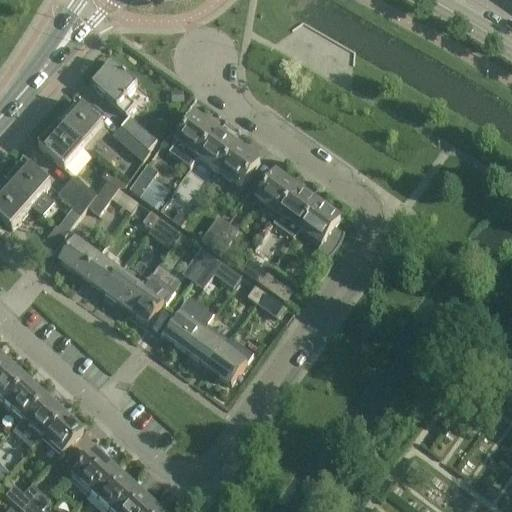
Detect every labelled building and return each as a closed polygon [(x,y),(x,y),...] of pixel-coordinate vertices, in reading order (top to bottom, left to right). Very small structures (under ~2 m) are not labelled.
[(93,90),(118,112),(127,119),(136,109),(127,102),(138,89),(113,68),(111,69),(109,68),(101,77),(103,79),(93,90)] [(184,96),(173,96),(173,107),(184,106),(184,96)] [(57,130),(84,154),(104,131),(78,107),(57,130)] [(192,172),(198,164),(218,136),(196,121),(176,148),(189,158),(183,166),(192,172)] [(120,132),(151,158),(151,157),(149,156),(157,146),(130,122),(121,131),(120,132)] [(84,154),(57,130),(39,151),(65,175),(84,154)] [(112,141),(143,168),(151,158),(120,132),(112,141)] [(219,179),(239,151),(218,136),(198,164),(219,179)] [(239,151),(219,179),(240,195),(260,167),(239,151)] [(51,191),(24,167),(4,190),(31,214),(32,213),(44,222),(55,208),(45,198),(51,191)] [(164,205),(148,193),(154,184),(159,178),(148,170),(130,195),(141,203),(157,215),(164,205)] [(106,176),(103,180),(104,183),(108,186),(112,180),(106,176)] [(279,222),(299,194),(277,178),(257,206),(279,222)] [(67,190),(90,211),(97,201),(75,181),(67,190)] [(100,221),(119,194),(108,186),(97,201),(90,211),(88,212),(100,221)] [(31,214),(4,190),(0,194),(0,223),(13,235),(31,214)] [(90,211),(67,190),(58,200),(82,221),(88,212),(90,211)] [(298,240),(300,237),(320,209),(299,194),(279,222),(289,230),(287,232),(298,240)] [(320,209),(300,237),(320,252),(318,256),(329,263),(328,264),(329,265),(332,262),(335,258),(338,254),(340,250),(342,246),(344,242),(345,239),(344,239),(334,233),(341,224),(320,209)] [(180,215),(173,226),(182,233),(189,222),(180,215)] [(143,228),(152,235),(160,223),(151,217),(143,228)] [(211,253),(229,228),(218,221),(200,246),(211,253)] [(153,235),(162,241),(169,230),(160,223),(153,235)] [(229,228),(211,253),(221,261),(239,236),(229,228)] [(57,231),(40,253),(52,262),(68,239),(57,231)] [(83,283),(99,262),(76,245),(60,267),(83,283)] [(202,253),(183,280),(193,288),(213,261),(202,253)] [(213,261),(193,288),(204,295),(223,268),(213,261)] [(99,262),(83,283),(105,299),(121,278),(99,262)] [(263,275),(256,285),(267,294),(275,283),(263,275)] [(121,278),(105,299),(127,315),(143,293),(142,293),(121,278)] [(143,293),(127,315),(149,331),(164,309),(166,310),(176,297),(152,279),(142,293),(143,293)] [(275,283),(267,294),(286,307),(294,297),(275,283)] [(256,291),(248,302),(257,309),(265,298),(256,291)] [(260,311),(253,321),(271,335),(287,314),(265,298),(257,309),(260,311)] [(205,336),(204,336),(182,320),(165,343),(188,359),(205,336)] [(208,330),(204,336),(205,336),(188,359),(210,375),(226,352),(226,351),(230,346),(208,330)] [(226,352),(210,375),(232,390),(248,367),(226,352)] [(5,366),(0,371),(0,406),(2,409),(25,384),(5,366)] [(21,426),(44,401),(25,384),(2,409),(21,426)] [(21,426),(11,437),(30,453),(40,443),(41,444),(63,419),(44,401),(21,426)] [(63,419),(41,444),(60,461),(82,436),(63,419)] [(89,499),(113,472),(93,454),(69,481),(89,499)] [(103,511),(111,511),(132,490),(113,472),(89,499),(103,511)] [(16,511),(27,511),(41,498),(31,489),(22,499),(13,490),(4,500),(16,511)] [(132,490),(111,511),(147,511),(152,508),(132,490)] [(43,511),(49,506),(41,498),(27,511),(43,511)]
